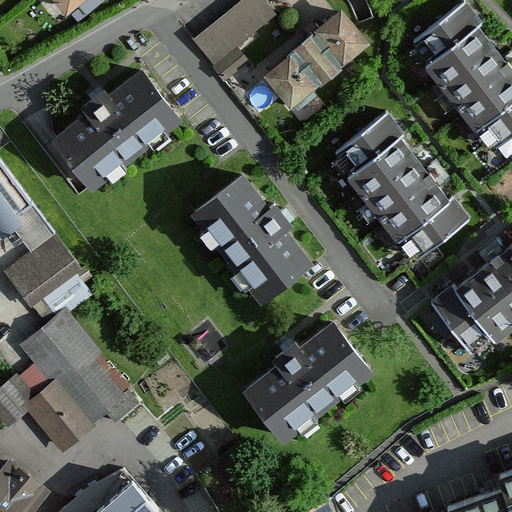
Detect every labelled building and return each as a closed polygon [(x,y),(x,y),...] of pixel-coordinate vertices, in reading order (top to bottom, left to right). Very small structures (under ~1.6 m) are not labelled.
[(262,0),(244,0),(194,41),(226,81),(250,61),(237,46),(275,15),(262,0)] [(511,72),(477,28),(482,25),(465,3),(412,44),(429,66),(424,70),(474,134),(485,125),(502,146),(511,138),(511,72)] [(264,78),(291,110),(370,46),(342,11),(314,33),(317,36),(264,78)] [(56,127),(98,187),(187,120),(147,63),(56,127)] [(386,114),(335,153),(419,262),(469,220),(386,114)] [(0,232),(2,235),(13,227),(22,220),(17,213),(32,202),(0,159),(0,232)] [(248,170),(197,212),(269,304),(319,262),(248,170)] [(56,234),(32,202),(17,213),(22,220),(13,227),(32,251),(56,234)] [(48,325),(65,312),(91,291),(75,270),(80,266),(56,234),(32,251),(6,269),(48,325)] [(511,238),(431,304),(473,357),(511,324),(511,238)] [(41,402),(31,410),(67,453),(111,417),(119,427),(144,406),(65,312),(48,325),(27,344),(61,385),(41,402)] [(339,316),(247,387),(290,442),(382,371),(339,316)] [(18,374),(0,388),(0,415),(10,427),(31,410),(41,402),(18,374)] [(0,511),(21,511),(43,487),(9,461),(0,471),(0,511)] [(86,487),(57,511),(156,511),(159,507),(123,467),(86,487)] [(511,511),(511,468),(498,474),(502,485),(448,506),(450,511),(511,511)] [(285,511),(290,510),(276,491),(265,497),(272,511),(285,511)] [(303,511),(328,511),(323,502),(303,511)]
